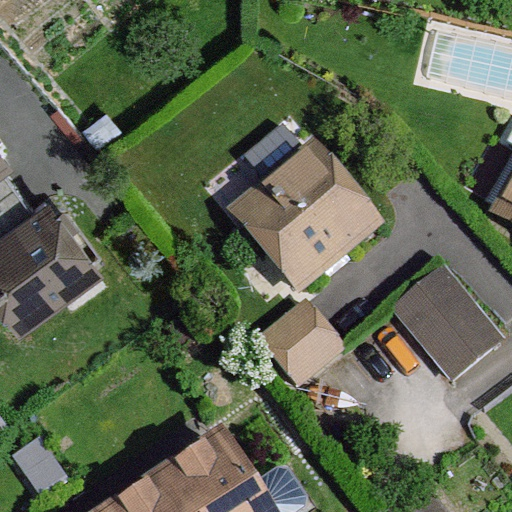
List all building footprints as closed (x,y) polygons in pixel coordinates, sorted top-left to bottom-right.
[(246,161),(273,193),(312,161),(286,129),(246,161)] [(511,143),(509,148),(511,149),(511,204),(503,220),(511,224),(511,143)] [(276,210),(250,232),(299,291),(377,228),(318,157),(312,161),(273,193),(267,198),(276,210)] [(0,200),(19,186),(1,162),(0,162),(0,200)] [(0,237),(36,210),(19,186),(0,200),(0,237)] [(0,237),(0,289),(22,319),(95,268),(83,252),(47,203),(36,210),(0,237)] [(444,275),(396,314),(437,360),(483,323),(444,275)] [(345,351),(310,309),(263,347),(299,390),(345,351)] [(483,323),(437,360),(455,382),(501,345),(483,323)] [(265,511),(222,449),(165,488),(181,511),(265,511)] [(181,511),(165,488),(128,511),(181,511)]
